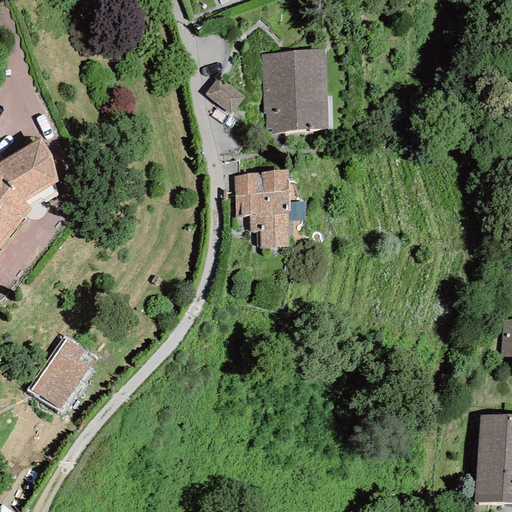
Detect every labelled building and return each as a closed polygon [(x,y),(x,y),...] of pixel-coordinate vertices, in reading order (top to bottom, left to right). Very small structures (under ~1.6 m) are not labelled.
[(323,50),(259,54),(263,113),(265,113),(266,130),(270,130),(270,134),(328,130),(323,50)] [(244,98),(217,77),(204,95),(230,115),(244,98)] [(51,155),(40,138),(0,161),(0,248),(31,210),(25,201),(58,181),(51,155)] [(287,170),(233,177),(234,218),(248,216),(249,233),(259,232),(259,249),(288,247),(288,182),(287,170)] [(511,326),(503,326),(501,359),(511,359),(511,326)] [(84,351),(62,336),(26,389),(59,411),(89,368),(77,360),(84,351)] [(511,428),(482,426),(476,508),(511,510),(511,428)]
